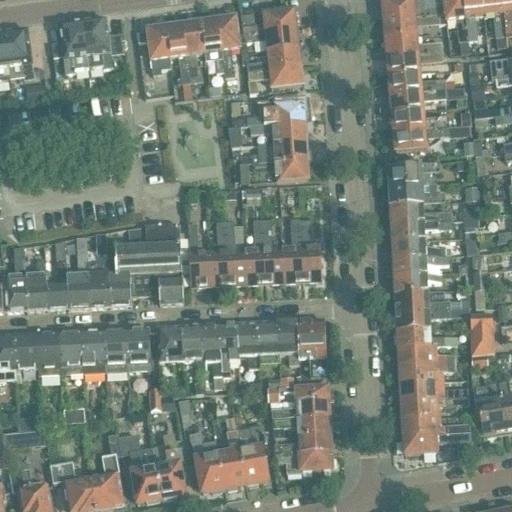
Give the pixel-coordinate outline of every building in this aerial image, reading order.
[(382,4),(384,26),(445,20),(442,0),(413,0),(413,1),(410,2),(408,0),(401,1),(400,3),(382,4)] [(442,0),(445,20),(446,26),(455,25),(458,48),(468,47),(462,0),(442,0)] [(481,0),(462,0),(468,47),(476,46),(474,23),(484,21),(481,0)] [(499,0),(481,0),(484,21),(493,20),(497,54),(506,53),(505,42),(499,0)] [(511,0),(499,0),(505,42),(511,41),(511,25),(511,18),(511,17),(511,0)] [(243,40),(296,34),(294,15),(262,18),(264,29),(255,31),(253,20),(241,22),(243,40)] [(445,20),(384,26),(385,44),(417,41),(416,31),(446,29),(446,26),(445,20)] [(230,54),(240,53),(240,49),(236,22),(218,24),(226,84),(238,82),(237,76),(233,77),(230,54)] [(106,24),(82,27),(89,74),(103,73),(103,75),(113,74),(111,61),(123,59),(121,42),(109,43),(106,24)] [(213,86),(226,84),(218,24),(200,27),(204,58),(213,57),(216,79),(212,80),(213,86)] [(52,51),(51,51),(53,64),(54,64),(63,62),(65,80),(76,79),(75,76),(89,74),(82,27),(59,31),(59,33),(61,50),(52,51)] [(195,59),(204,58),(200,27),(182,29),(191,89),(203,87),(202,80),(199,81),(195,59)] [(182,29),(165,32),(169,63),(178,61),(181,83),(177,84),(178,90),(183,89),(191,89),(182,29)] [(170,74),(169,63),(165,32),(146,34),(147,37),(148,47),(153,82),(162,80),(161,75),(170,74)] [(240,53),(241,60),(248,59),(246,48),(266,46),(267,56),(299,53),(296,34),(243,40),(244,49),(240,49),(240,53)] [(27,35),(3,38),(9,85),(23,83),(24,86),(34,85),(27,35)] [(147,37),(137,39),(138,48),(148,47),(147,37)] [(0,86),(9,85),(3,38),(0,38),(0,86)] [(385,44),(387,63),(441,58),(441,48),(418,50),(417,41),(385,44)] [(246,69),(247,78),(301,71),(299,53),(267,56),(268,67),(249,69),(248,59),(241,60),(243,70),(246,69)] [(387,63),(388,81),(420,78),(420,69),(442,67),(441,58),(387,63)] [(495,78),(496,86),(511,83),(511,64),(497,66),(498,77),(495,78)] [(301,71),(247,78),(249,87),(248,87),(249,97),(257,96),(256,86),(270,84),(271,94),(303,90),(301,71)] [(478,77),(470,78),(471,89),(479,88),(478,77)] [(388,81),(390,100),(445,96),(445,95),(454,94),(453,85),(421,88),(420,78),(388,81)] [(511,91),(511,83),(496,86),(497,94),(511,91)] [(483,89),(471,90),(473,106),(484,104),(483,89)] [(45,91),(33,93),(34,105),(46,103),(45,91)] [(219,93),(210,94),(211,102),(220,101),(219,93)] [(463,93),(454,94),(455,103),(464,102),(463,93)] [(390,100),(392,119),(424,117),(423,106),(446,104),(445,96),(390,100)] [(239,132),(250,132),(305,129),(304,109),(271,111),(272,122),(233,124),(233,132),(239,132)] [(511,113),(499,115),(500,122),(511,120),(511,113)] [(487,116),(474,118),(475,125),(494,123),(500,122),(499,115),(487,116)] [(392,119),(393,137),(448,133),(447,123),(424,125),(424,117),(392,119)] [(466,120),(461,120),(462,131),(470,131),(469,120),(466,120)] [(511,129),(511,120),(500,122),(501,130),(511,129)] [(475,126),(476,135),(487,134),(486,125),(475,126)] [(273,139),(274,149),(306,147),(305,129),(250,132),(251,140),(273,139)] [(241,152),(239,132),(233,132),(227,133),(230,152),(241,152)] [(448,133),(393,137),(395,157),(427,154),(426,143),(449,141),(448,133)] [(274,160),(242,162),(242,170),(253,170),(307,166),(306,147),(274,149),(274,160)] [(473,161),(472,149),(464,149),(465,161),(473,161)] [(511,150),(503,151),(504,159),(511,158),(511,150)] [(481,153),(473,154),(474,162),(477,161),(482,161),(481,157),(481,153)] [(484,162),(475,163),(477,181),(486,180),(484,162)] [(307,166),(253,170),(253,178),(275,176),(276,187),(309,185),(307,166)] [(469,166),(457,167),(457,176),(460,179),(470,178),(469,166)] [(388,173),(389,193),(430,190),(430,177),(440,177),(440,168),(398,170),(398,173),(388,173)] [(249,170),(240,171),(241,187),(241,190),(250,189),(249,170)] [(320,189),(297,191),(299,225),(302,287),(320,286),(320,287),(321,287),(320,252),(319,252),(319,253),(309,254),(307,203),(321,203),(320,189)] [(430,190),(389,193),(390,211),(423,209),(445,208),(445,200),(445,198),(436,199),(436,190),(430,190)] [(478,194),(466,194),(467,206),(478,205),(478,194)] [(260,195),(243,196),(244,204),(261,203),(260,195)] [(235,197),(224,197),(225,205),(235,204),(235,197)] [(462,206),(463,218),(477,217),(476,206),(462,206)] [(390,211),(391,228),(451,226),(450,217),(424,218),(423,209),(390,211)] [(477,217),(463,218),(464,231),(477,231),(477,217)] [(293,255),(282,255),(284,288),(302,287),(299,225),(291,225),(291,233),(293,255)] [(255,257),(246,257),(247,290),(265,289),(262,226),(254,227),(255,257)] [(271,226),(262,226),(265,289),(284,288),(282,255),(273,256),(271,226)] [(391,228),(392,246),(425,245),(425,236),(436,235),(451,234),(451,226),(391,228)] [(218,259),(209,259),(210,291),(229,290),(226,228),(217,228),(217,237),(218,259)] [(234,228),(226,228),(229,290),(247,290),(246,257),(236,258),(234,228)] [(115,253),(116,282),(142,280),(142,295),(140,295),(140,301),(159,300),(159,310),(183,309),(180,250),(179,230),(159,230),(145,232),(146,251),(115,253)] [(210,291),(209,259),(198,259),(197,239),(197,230),(188,230),(188,239),(191,292),(210,291)] [(474,233),(465,234),(466,243),(474,242),(474,233)] [(141,234),(128,236),(130,248),(143,246),(141,234)] [(106,241),(97,241),(97,259),(107,259),(106,241)] [(477,242),(465,244),(468,260),(480,259),(477,242)] [(78,283),(68,283),(69,315),(90,314),(87,271),(87,250),(87,243),(77,245),(78,263),(78,283)] [(392,246),(393,263),(440,261),(439,254),(426,254),(425,245),(392,246)] [(58,290),(48,290),(49,316),(69,315),(68,283),(66,283),(65,246),(56,248),(57,284),(58,290)] [(14,283),(6,284),(7,318),(27,317),(26,291),(25,277),(24,253),(13,255),(14,283)] [(482,260),(472,261),(472,273),(483,273),(482,260)] [(393,263),(394,281),(427,280),(427,271),(448,270),(447,261),(440,261),(393,263)] [(46,267),(37,267),(37,277),(25,277),(27,317),(49,316),(48,290),(46,267)] [(108,271),(87,271),(90,314),(110,313),(108,282),(108,271)] [(486,278),(473,278),(474,296),(487,295),(486,278)] [(116,282),(108,282),(110,313),(131,312),(131,301),(140,301),(140,295),(142,295),(142,280),(116,282)] [(394,281),(395,299),(428,298),(428,288),(441,288),(440,280),(427,280),(394,281)] [(395,299),(396,318),(450,315),(450,305),(429,307),(428,298),(395,299)] [(506,312),(497,313),(498,314),(499,328),(500,327),(507,327),(506,312)] [(450,315),(396,318),(397,337),(430,335),(429,324),(469,322),(469,321),(469,314),(450,315)] [(470,333),(470,337),(492,336),(492,320),(469,321),(469,322),(470,323),(470,333)] [(313,345),(299,346),(300,365),(309,364),(310,375),(310,382),(301,382),(302,392),(311,392),(311,388),(327,387),(327,374),(325,326),(312,327),(313,345)] [(312,327),(278,328),(280,361),(290,361),(291,371),(299,371),(299,365),(300,365),(299,346),(313,345),(312,327)] [(278,328),(257,329),(260,368),(280,367),(280,361),(278,328)] [(237,330),(240,364),(248,364),(249,375),(260,375),(260,368),(257,329),(237,330)] [(237,330),(220,331),(223,384),(231,383),(230,368),(240,368),(240,364),(237,330)] [(220,331),(204,332),(207,370),(214,369),(215,396),(224,396),(223,384),(220,331)] [(207,378),(207,370),(204,332),(182,333),(182,367),(199,366),(199,383),(203,382),(203,378),(207,378)] [(158,369),(182,367),(182,333),(157,334),(158,369)] [(149,335),(126,336),(128,377),(151,376),(149,335)] [(430,335),(397,337),(398,354),(431,352),(458,351),(458,342),(431,343),(430,335)] [(126,336),(104,337),(106,379),(128,377),(126,336)] [(470,337),(471,361),(487,360),(493,359),(492,336),(470,337)] [(104,337),(81,338),(84,380),(106,379),(104,337)] [(81,338),(59,339),(61,380),(84,380),(81,338)] [(59,339),(36,340),(38,374),(38,382),(61,380),(59,339)] [(36,340),(14,341),(16,379),(20,379),(20,375),(38,374),(36,340)] [(0,386),(16,386),(16,379),(14,341),(0,342),(0,386)] [(398,354),(399,371),(454,369),(454,359),(431,361),(431,352),(398,354)] [(487,360),(471,361),(471,371),(487,370),(487,360)] [(399,371),(400,389),(438,387),(437,377),(454,377),(454,369),(399,371)] [(281,383),(281,393),(293,392),(292,382),(281,383)] [(280,384),(268,385),(268,393),(281,393),(280,384)] [(400,389),(401,407),(468,403),(468,394),(438,395),(438,387),(400,389)] [(260,388),(242,389),(242,397),(260,396),(260,388)] [(508,388),(498,390),(506,437),(511,436),(511,403),(510,404),(508,388)] [(498,390),(474,393),(482,441),(485,441),(487,443),(495,441),(497,439),(506,437),(498,390)] [(294,393),(295,408),(329,406),(333,405),(332,395),(328,395),(328,391),(311,392),(302,392),(294,393)] [(268,395),(269,407),(279,407),(279,402),(283,402),(283,394),(268,395)] [(160,416),(159,396),(149,397),(150,417),(160,416)] [(173,401),(160,402),(161,414),(173,413),(173,401)] [(401,407),(402,424),(434,422),(434,413),(469,412),(468,403),(401,407)] [(179,408),(182,421),(192,420),(189,406),(179,408)] [(272,417),(272,426),(330,422),(329,406),(295,408),(295,415),(272,417)] [(82,417),(63,418),(64,429),(83,428),(82,417)] [(297,433),(298,442),(331,439),(330,422),(272,426),(273,434),(297,433)] [(402,424),(403,441),(470,438),(470,430),(435,431),(434,422),(402,424)] [(231,457),(218,459),(225,495),(228,494),(230,496),(239,494),(239,492),(247,491),(237,438),(234,423),(225,424),(231,457)] [(33,424),(19,425),(19,437),(40,436),(40,428),(33,428),(33,424)] [(250,436),(237,438),(247,491),(249,490),(251,492),(260,491),(261,488),(267,487),(265,477),(266,472),(263,453),(265,452),(264,431),(250,434),(250,436)] [(7,440),(0,441),(0,461),(8,461),(8,457),(45,454),(43,437),(7,440)] [(470,438),(403,441),(404,460),(437,458),(436,449),(471,447),(470,438)] [(117,439),(108,441),(112,463),(115,462),(120,461),(117,444),(117,439)] [(276,451),(276,461),(331,457),(331,439),(298,442),(298,450),(276,451)] [(225,495),(218,459),(217,460),(215,448),(201,450),(200,440),(190,442),(198,489),(200,488),(202,499),(213,497),(214,499),(223,497),(224,495),(225,495)] [(137,441),(117,444),(120,461),(121,462),(131,461),(134,475),(131,476),(138,510),(146,508),(146,511),(161,508),(152,454),(140,456),(137,441)] [(164,452),(152,454),(161,508),(176,505),(176,503),(184,501),(173,441),(162,442),(164,452)] [(331,457),(276,461),(277,470),(289,469),(289,480),(301,479),(300,478),(332,476),(331,457)] [(105,483),(91,485),(95,511),(112,511),(122,510),(116,480),(118,480),(115,462),(112,463),(102,465),(105,483)] [(7,463),(0,463),(0,475),(8,475),(7,463)] [(95,511),(91,485),(75,488),(72,470),(50,473),(53,491),(65,490),(68,511),(95,511)] [(30,475),(10,479),(13,498),(19,497),(21,511),(49,511),(45,492),(33,494),(30,475)] [(285,487),(277,488),(278,496),(286,494),(285,487)]
